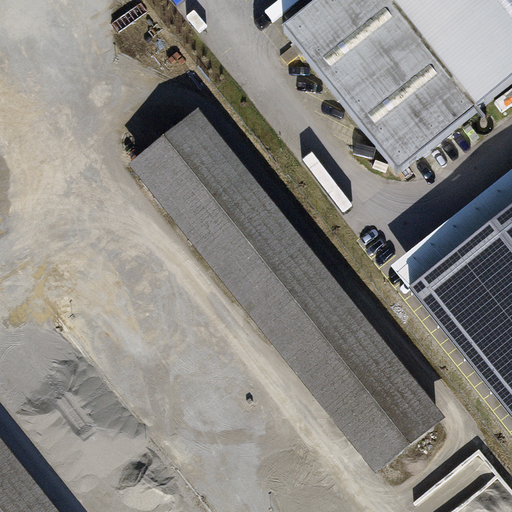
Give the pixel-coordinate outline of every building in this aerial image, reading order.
[(511,0),(328,0),(285,34),(399,177),(511,86),(511,0)] [(467,424),(223,119),(153,174),(397,480),(467,424)] [(511,215),(411,296),(511,421),(511,215)] [(82,511),(0,409),(0,511),(82,511)] [(139,462),(156,454),(139,422),(123,430),(139,462)]
